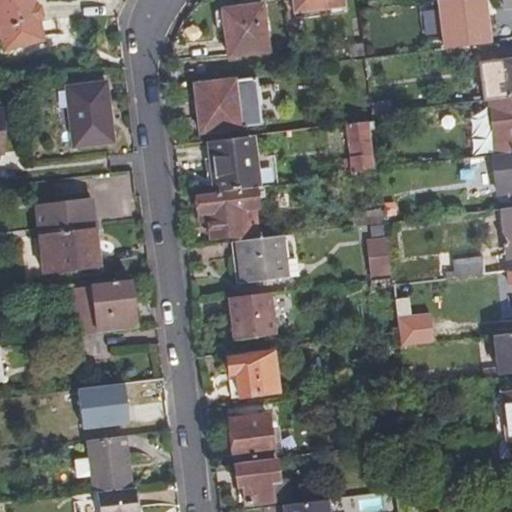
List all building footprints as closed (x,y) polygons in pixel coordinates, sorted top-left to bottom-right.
[(0,0),(0,10),(9,47),(48,36),(38,0),(0,0)] [(488,32),(484,0),(439,0),(444,37),(488,32)] [(231,55),(271,50),(264,2),(224,7),(231,55)] [(489,41),(488,32),(444,37),(446,47),(489,41)] [(366,53),(365,41),(351,44),(352,54),(366,53)] [(511,56),(491,60),(495,95),(511,93),(511,56)] [(203,131),(265,124),(259,78),(197,85),(203,131)] [(66,146),(105,142),(99,82),(60,87),(66,146)] [(511,93),(495,95),(484,97),(492,151),(494,151),(511,148),(511,93)] [(381,165),(375,119),(350,123),(351,139),(357,139),(359,157),(354,158),(355,174),(381,170),(381,165)] [(255,134),(216,140),(221,190),(257,186),(259,185),(255,134)] [(511,148),(494,151),(499,191),(511,189),(511,191),(511,148)] [(467,179),(483,177),(482,164),(465,166),(467,179)] [(236,239),(258,236),(256,208),(259,208),(257,186),(221,190),(198,193),(201,225),(211,224),(213,231),(235,229),(236,239)] [(39,202),(42,232),(96,225),(92,196),(39,202)] [(329,219),(340,218),(338,204),(328,206),(329,219)] [(352,214),(353,225),(385,221),(383,209),(352,214)] [(96,225),(42,232),(46,272),(100,265),(96,225)] [(285,260),(282,234),(258,236),(236,239),(242,281),(299,275),(297,259),(285,260)] [(393,269),(389,238),(370,240),(374,271),(393,269)] [(457,274),(486,271),(484,253),(455,257),(457,274)] [(103,331),(137,327),(132,283),(76,290),(81,334),(103,331)] [(277,333),(271,290),(231,295),(237,338),(277,333)] [(389,323),(400,322),(397,294),(397,292),(385,293),(389,323)] [(410,293),(397,294),(400,322),(403,344),(430,341),(427,318),(413,320),(410,293)] [(511,370),(511,330),(494,333),(499,372),(511,370)] [(104,346),(103,331),(81,334),(83,349),(104,346)] [(280,393),(275,346),(245,350),(245,356),(228,358),(230,373),(233,373),(235,397),(280,393)] [(84,429),(129,424),(124,384),(79,389),(84,429)] [(234,457),(273,453),(269,412),(230,417),(234,457)] [(92,492),(97,491),(130,487),(124,434),(121,435),(92,439),(87,439),(92,492)] [(393,460),(417,457),(415,439),(390,443),(393,460)] [(242,484),(245,504),(293,497),(290,478),(277,480),(275,459),(235,464),(237,485),(242,484)] [(397,484),(400,511),(423,511),(420,481),(397,484)] [(97,491),(99,511),(136,511),(133,486),(130,487),(97,491)] [(446,489),(433,491),(434,501),(447,499),(446,489)] [(330,511),(328,498),(284,503),(284,511),(330,511)]
